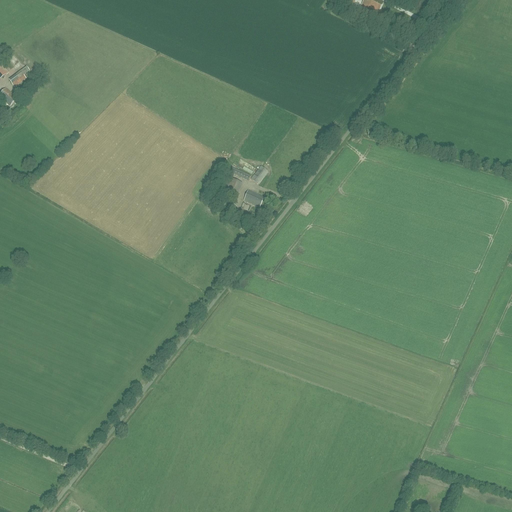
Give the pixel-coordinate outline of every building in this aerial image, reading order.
[(348,12),(353,1),(351,0),(344,0),(341,8),(348,12)] [(379,11),(383,2),(378,0),(364,0),(362,5),(377,13),(376,16),(382,19),(385,14),(379,11)] [(17,57),(13,61),(17,66),(21,62),(17,57)] [(1,63),(0,63),(0,80),(9,73),(1,63)] [(24,76),(30,71),(26,67),(9,80),(14,88),(26,79),(24,76)] [(0,97),(10,107),(17,99),(6,89),(0,95),(0,97)] [(251,176),(248,174),(232,167),(229,173),(248,181),(251,176)] [(258,185),(268,173),(261,167),(251,179),(258,185)] [(231,201),(239,182),(227,177),(219,195),(231,201)] [(259,208),(264,197),(248,191),(244,201),(259,208)] [(219,196),(214,204),(217,206),(222,199),(219,196)] [(223,209),(231,215),(236,207),(228,202),(223,209)] [(259,217),(241,209),(236,219),(254,227),(259,217)]
